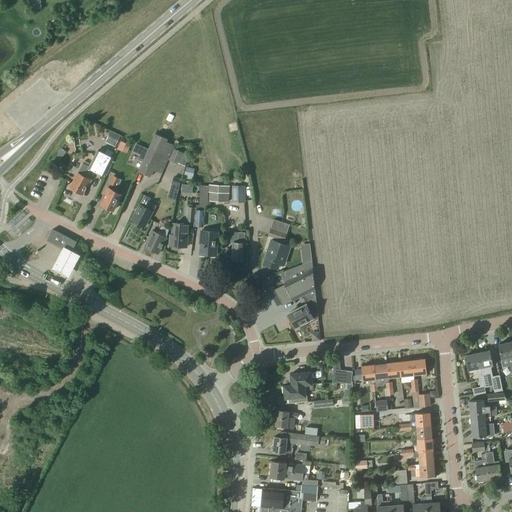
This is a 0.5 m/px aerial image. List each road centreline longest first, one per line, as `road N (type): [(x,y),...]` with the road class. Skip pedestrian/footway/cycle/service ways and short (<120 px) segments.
road 1 (residential): [(256,355),(250,329),(227,304),(49,220)]
road 2 (primary): [(5,258),(161,342),(207,385)]
road 3 (primary): [(190,0),(43,125)]
road 4 (residential): [(256,355),(443,337)]
road 5 (residential): [(455,505),(443,337)]
road 6 (primary): [(207,385),(232,443),(230,511)]
